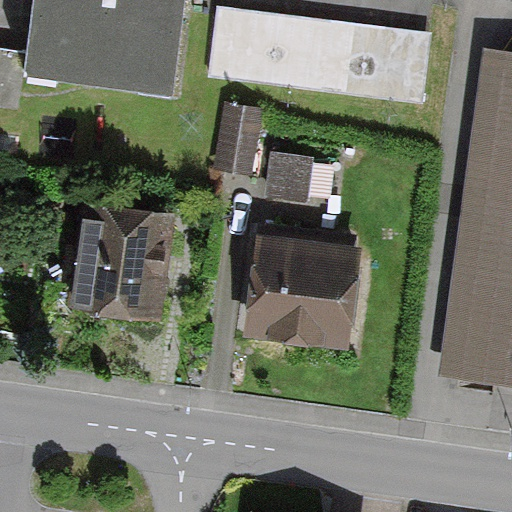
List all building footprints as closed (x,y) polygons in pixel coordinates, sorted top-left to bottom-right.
[(172,0),(25,0),(17,76),(162,92),(172,0)] [(424,34),(212,13),(205,77),(417,98),(424,34)] [(511,57),(493,54),(445,376),(511,386),(511,57)] [(284,152),(274,196),(314,205),(324,161),(284,152)] [(165,221),(93,209),(76,315),(148,327),(165,221)] [(364,261),(243,246),(231,337),(353,352),(364,261)]
